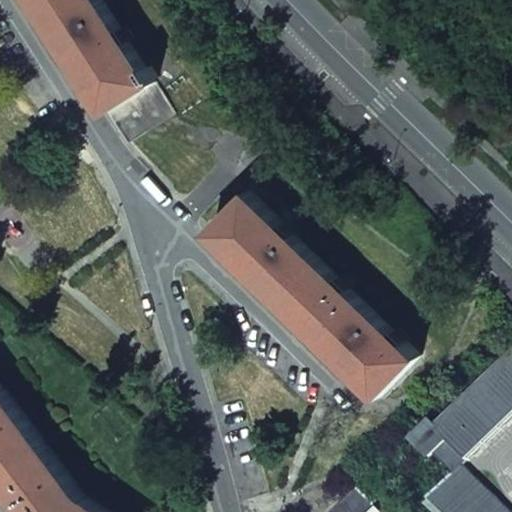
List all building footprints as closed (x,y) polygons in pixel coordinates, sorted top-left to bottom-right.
[(39,0),(131,142),(177,112),(156,80),(160,78),(151,66),(148,68),(130,40),(133,37),(127,27),(124,29),(104,0),(39,0)] [(251,190),(213,230),(383,393),(421,354),(406,339),(408,337),(400,328),(398,330),(351,286),(353,283),(344,275),(342,277),(295,232),(298,230),(289,221),(287,224),(251,190)] [(430,419),(413,437),(430,455),(435,452),(454,471),(461,464),(464,466),(511,416),(511,345),(436,425),(430,419)] [(112,511),(86,494),(0,380),(0,471),(30,511),(112,511)] [(454,471),(430,496),(445,511),(511,511),(464,466),(461,464),(454,471)] [(383,511),(358,487),(333,511),(383,511)]
